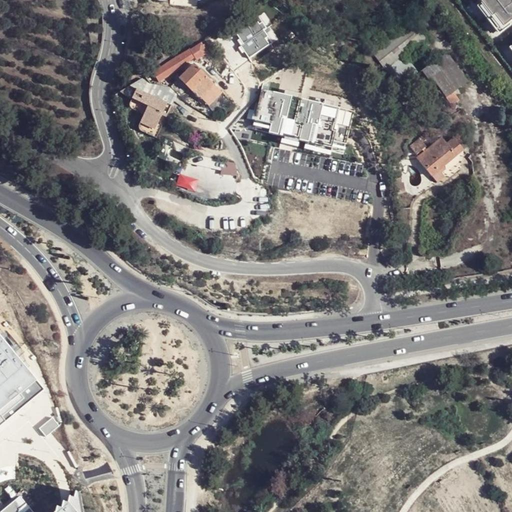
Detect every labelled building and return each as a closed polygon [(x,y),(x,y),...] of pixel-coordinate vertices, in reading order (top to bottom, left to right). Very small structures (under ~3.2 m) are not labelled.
[(511,0),(476,0),(488,15),(490,14),(500,26),(511,16),(511,0)] [(247,58),(269,44),(265,38),(269,36),(265,30),(268,28),(262,19),(258,21),(255,17),(234,31),(238,38),(235,39),(239,45),(237,47),(242,54),(244,53),(247,58)] [(418,23),(388,46),(400,63),(430,38),(418,23)] [(400,63),(388,46),(377,54),(391,70),(400,63)] [(194,56),(191,49),(144,78),(149,86),(194,56)] [(459,92),(473,82),(454,55),(449,52),(424,69),(446,99),(449,97),(456,106),(465,101),(459,92)] [(190,91),(191,92),(205,78),(192,65),(179,79),(190,91)] [(212,86),(207,80),(205,78),(191,92),(198,99),(212,86)] [(141,112),(140,115),(155,121),(159,112),(167,116),(171,106),(136,91),(129,106),(141,112)] [(353,114),(260,92),(251,128),(344,150),(353,114)] [(155,121),(162,124),(167,116),(159,112),(155,121)] [(155,121),(140,115),(137,123),(151,130),(155,121)] [(155,141),(162,124),(155,121),(151,130),(137,123),(133,131),(155,141)] [(425,147),(418,138),(408,146),(415,155),(421,150),(422,152),(415,158),(431,177),(432,176),(456,157),(446,145),(440,138),(425,150),(423,148),(425,147)] [(453,138),(446,145),(456,157),(463,151),(453,138)] [(461,163),(456,157),(432,176),(437,182),(461,163)] [(0,299),(0,308),(7,336),(22,332),(13,296),(0,299)] [(0,423),(42,389),(0,335),(0,423)] [(80,511),(76,491),(53,511),(35,511),(19,497),(0,511),(80,511)]
